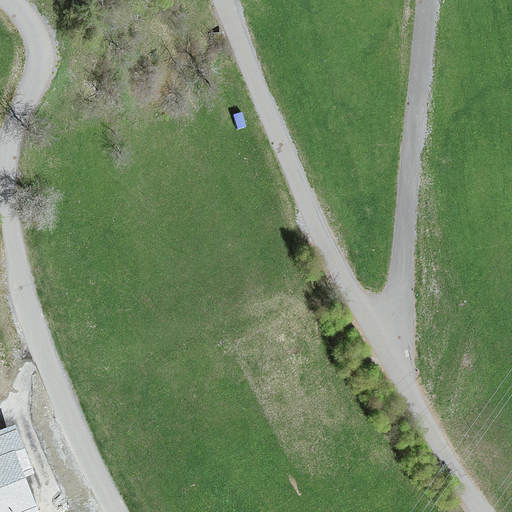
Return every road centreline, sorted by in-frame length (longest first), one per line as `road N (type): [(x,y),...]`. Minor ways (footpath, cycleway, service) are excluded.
road 1 (residential): [(11,0),(41,55),(6,159),(21,288),(68,414),(117,511)]
road 2 (residential): [(217,0),(322,248),(384,351)]
road 3 (unclassified): [(384,351),(422,0)]
road 4 (residential): [(384,351),(477,511)]
